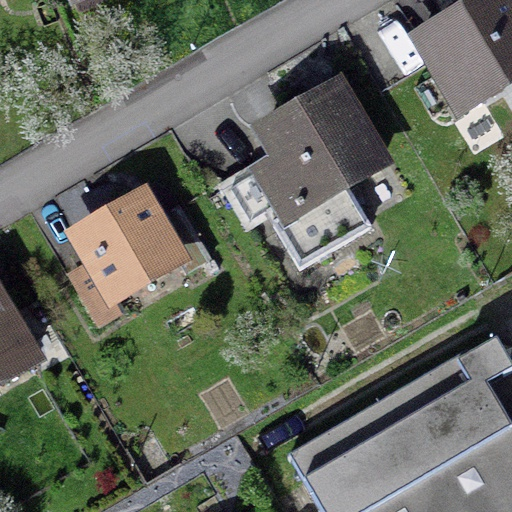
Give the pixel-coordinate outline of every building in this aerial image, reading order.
[(511,85),(511,0),(499,0),(421,49),(462,116),(511,85)] [(379,168),(333,95),(223,163),(268,237),(379,168)] [(175,266),(139,209),(73,250),(109,307),(175,266)] [(0,382),(31,364),(0,312),(0,382)] [(294,456),(325,511),(368,511),(511,430),(511,367),(497,342),(294,456)] [(511,511),(511,430),(368,511),(511,511)]
